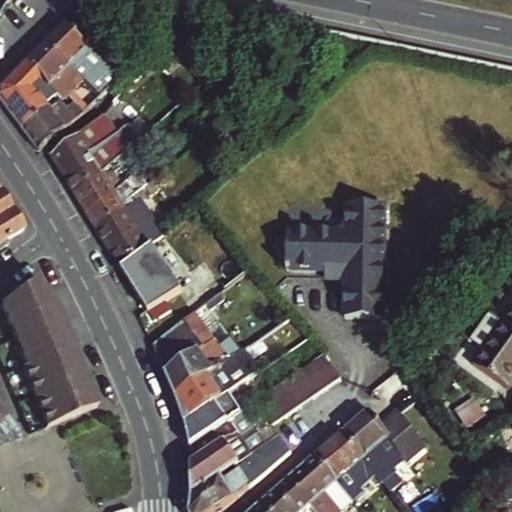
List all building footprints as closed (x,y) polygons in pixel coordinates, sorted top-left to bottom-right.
[(64,24),(46,42),(66,63),(74,72),(94,55),(64,24)] [(46,42),(27,61),(45,82),(63,105),(69,100),(73,105),(78,101),(53,76),(66,63),(46,42)] [(45,82),(27,61),(0,88),(0,104),(9,117),(45,82)] [(45,82),(9,117),(18,128),(23,134),(42,120),(43,122),(52,114),(57,120),(69,109),(73,105),(69,100),(63,105),(45,82)] [(42,120),(23,134),(39,154),(80,120),(69,109),(57,120),(52,114),(43,122),(42,120)] [(52,159),(74,196),(103,177),(146,138),(138,128),(127,138),(123,133),(119,136),(104,119),(52,159)] [(147,168),(115,195),(127,214),(136,205),(133,201),(157,180),(147,168)] [(103,177),(74,196),(97,233),(127,214),(115,195),(103,177)] [(1,194),(0,194),(0,219),(13,212),(1,194)] [(381,320),(381,205),(354,205),(346,213),(345,226),(337,233),(285,233),(282,240),(276,244),(274,258),(279,264),(285,264),(285,270),(324,272),(323,276),(327,279),(343,280),(343,319),(381,320)] [(0,253),(10,247),(8,243),(25,231),(13,212),(0,219),(0,253)] [(150,252),(127,214),(97,233),(120,271),(150,252)] [(154,239),(159,245),(168,236),(162,230),(154,239)] [(150,252),(120,271),(145,314),(158,306),(176,296),(150,252)] [(37,280),(1,306),(26,362),(20,364),(49,429),(98,408),(51,293),(44,296),(37,280)] [(289,318),(260,286),(254,291),(282,323),(289,318)] [(206,304),(193,314),(201,326),(215,315),(206,304)] [(158,306),(145,314),(151,323),(163,315),(158,306)] [(289,318),(282,323),(318,363),(324,358),(325,358),(289,318)] [(202,347),(184,321),(151,347),(176,401),(243,352),(221,323),(207,334),(211,341),(202,347)] [(511,394),(511,330),(507,327),(477,369),(511,394)] [(243,352),(176,401),(182,421),(188,441),(189,452),(237,419),(224,400),(252,378),(244,368),(252,362),(243,352)] [(318,363),(311,367),(328,392),(340,382),(324,358),(318,363)] [(328,392),(311,367),(298,377),(314,401),(328,392)] [(314,401),(298,377),(285,386),(301,410),(314,401)] [(301,410),(285,386),(270,396),(286,421),(301,410)] [(286,421),(270,396),(257,405),(262,412),(273,430),(286,421)] [(0,424),(10,417),(0,403),(0,424)] [(237,419),(189,452),(192,494),(191,501),(269,447),(251,420),(262,412),(257,405),(237,419)] [(392,437),(388,432),(370,412),(342,436),(365,462),(383,483),(409,461),(406,457),(392,437)] [(405,417),(388,432),(392,437),(406,457),(409,461),(411,459),(414,462),(431,448),(405,417)] [(365,462),(342,436),(327,449),(315,459),(337,486),(355,506),(383,483),(365,462)] [(274,444),(269,447),(191,501),(190,511),(218,511),(226,508),(249,490),(288,456),(282,447),(278,450),(274,444)] [(337,486),(315,459),(289,482),(312,508),(315,511),(347,511),(355,506),(337,486)] [(307,511),(312,508),(289,482),(262,505),(267,511),(307,511)]
